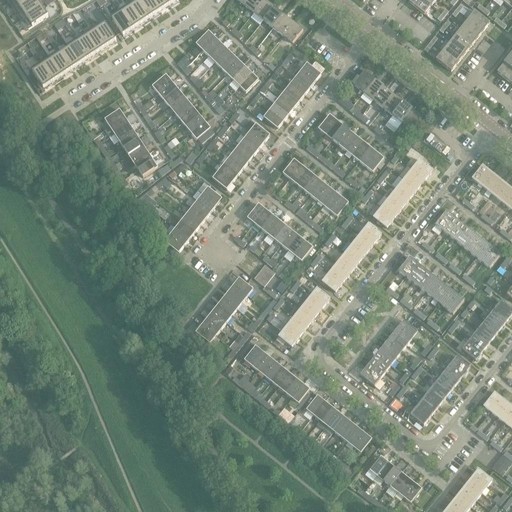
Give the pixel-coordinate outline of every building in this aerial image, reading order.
[(15,0),(11,3),(17,12),(35,0),(15,0)] [(37,0),(35,0),(17,12),(23,21),(43,8),(37,0)] [(137,0),(140,3),(141,3),(151,19),(160,13),(151,0),(137,0)] [(151,0),(160,13),(169,7),(164,0),(151,0)] [(254,14),(265,1),(263,0),(249,0),(245,6),(254,14)] [(431,7),(422,0),(412,0),(410,4),(425,16),(431,7)] [(264,22),(274,9),(265,1),(254,14),(264,22)] [(132,8),(131,9),(142,25),(151,19),(141,3),(140,3),(132,8)] [(129,5),(120,11),(133,31),(142,25),(131,9),(132,8),(129,5)] [(43,8),(23,21),(29,31),(49,18),(43,8)] [(273,29),(284,16),(274,9),(264,22),(273,29)] [(120,11),(110,17),(124,37),(133,31),(120,11)] [(490,24),(475,12),(469,21),(484,33),(490,24)] [(283,37),(294,24),(284,16),(273,29),(283,37)] [(484,33),(469,21),(462,28),(477,40),(484,33)] [(293,45),(303,32),(294,24),(283,37),(293,45)] [(97,32),(107,48),(117,42),(106,26),(97,32)] [(477,40),(462,28),(459,26),(452,34),(456,37),(471,49),(477,40)] [(94,28),(85,34),(98,54),(107,48),(97,32),(94,28)] [(203,52),(216,39),(209,33),(197,46),(203,52)] [(85,34),(76,40),(89,60),(98,54),(85,34)] [(471,49),(456,37),(450,44),(465,56),(471,49)] [(209,58),(222,45),(216,39),(203,52),(209,58)] [(67,46),(69,50),(70,50),(80,66),(89,60),(76,40),(67,46)] [(465,56),(450,44),(446,42),(439,50),(443,53),(458,65),(465,56)] [(215,64),(228,51),(222,45),(209,58),(215,64)] [(61,55),(61,56),(71,72),(80,66),(70,50),(69,50),(61,55)] [(58,52),(49,58),(62,78),(71,72),(61,56),(61,55),(58,51),(58,52)] [(221,70),(234,57),(228,51),(215,64),(221,70)] [(458,65),(443,53),(437,61),(451,73),(458,65)] [(228,76),(240,63),(234,57),(221,70),(228,76)] [(49,58),(40,63),(53,84),(62,78),(49,58)] [(183,63),(179,66),(183,72),(187,69),(190,65),(186,60),(183,63)] [(40,63),(31,70),(45,92),(49,89),(48,87),(53,84),(40,63)] [(234,82),(246,69),(240,63),(228,76),(234,82)] [(322,76),(307,65),(302,72),(316,83),(322,76)] [(511,71),(504,65),(498,74),(511,85),(511,71)] [(240,88),(253,75),(246,69),(234,82),(240,88)] [(316,83),(302,72),(296,79),(311,90),(316,83)] [(364,94),(375,81),(365,73),(361,78),(357,76),(352,83),(355,86),(354,86),(364,94)] [(246,94),(259,81),(253,75),(240,88),(246,94)] [(158,95),(172,84),(167,77),(153,88),(158,95)] [(311,90),(296,79),(291,85),(305,97),(311,90)] [(374,102),(384,89),(375,81),(364,94),(374,102)] [(164,102),(178,90),(172,84),(158,95),(164,102)] [(305,97),(291,85),(286,92),(300,103),(305,97)] [(383,109),(394,96),(384,89),(374,102),(383,109)] [(169,108),(183,97),(178,90),(164,102),(169,108)] [(300,103),(286,92),(280,99),(294,110),(300,103)] [(393,117),(403,104),(394,96),(383,109),(393,117)] [(175,115),(189,103),(183,97),(169,108),(175,115)] [(353,107),(342,98),(338,102),(345,108),(350,112),(353,107)] [(294,110),(280,99),(275,106),(289,117),(294,110)] [(180,122),(194,110),(189,103),(175,115),(180,122)] [(402,125),(413,111),(403,104),(393,117),(402,125)] [(289,117),(275,106),(270,112),(284,124),(289,117)] [(145,107),(142,108),(139,110),(142,116),(146,113),(148,112),(145,107)] [(186,128),(200,117),(194,110),(180,122),(186,128)] [(110,129),(125,119),(120,111),(105,121),(110,129)] [(412,133),(423,119),(413,111),(402,125),(412,133)] [(284,124),(270,112),(264,119),(278,131),(284,124)] [(191,135),(205,123),(200,117),(186,128),(191,135)] [(326,137),(337,122),(330,117),(319,131),(326,137)] [(115,136),(130,126),(125,119),(110,129),(115,136)] [(333,142),(344,128),(337,122),(326,137),(333,142)] [(198,141),(211,130),(205,123),(191,135),(197,142),(198,141)] [(115,136),(109,140),(114,147),(120,143),(135,133),(130,126),(115,136)] [(270,137),(256,126),(251,133),(265,144),(270,137)] [(339,147),(350,133),(344,128),(333,142),(339,147)] [(211,130),(198,141),(202,145),(215,135),(211,130)] [(124,150),(139,140),(135,133),(120,143),(124,150)] [(265,144),(251,133),(245,139),(259,151),(265,144)] [(346,153),(357,139),(350,133),(339,147),(346,153)] [(259,151),(245,139),(240,146),(254,157),(259,151)] [(353,158),(364,144),(357,139),(346,153),(353,158)] [(129,158),(144,148),(139,140),(124,150),(129,158)] [(176,140),(168,146),(171,151),(179,144),(176,140)] [(359,163),(371,149),(364,144),(353,158),(359,163)] [(254,157),(240,146),(235,153),(249,164),(254,157)] [(134,165),(149,155),(144,148),(129,158),(134,165)] [(366,169),(377,155),(371,149),(359,163),(366,169)] [(249,164),(235,153),(229,160),(243,171),(249,164)] [(139,172),(154,162),(149,155),(134,165),(139,172)] [(384,166),(382,164),(384,160),(377,155),(366,169),(373,174),(377,169),(380,171),(384,166)] [(243,171),(229,160),(224,166),(238,178),(243,171)] [(433,172),(420,161),(412,171),(425,182),(433,172)] [(143,179),(159,169),(154,162),(139,172),(143,179)] [(290,181),(301,167),(295,162),(283,176),(290,181)] [(238,178),(224,166),(219,173),(233,184),(238,178)] [(168,167),(159,173),(162,178),(171,171),(168,167)] [(297,186),(308,172),(301,167),(290,181),(297,186)] [(482,188),(493,175),(483,167),(472,181),(482,188)] [(425,182),(412,171),(405,181),(418,191),(425,182)] [(304,192),(315,178),(308,172),(297,186),(304,192)] [(233,184),(219,173),(213,180),(227,191),(233,184)] [(492,196),(502,183),(493,175),(482,188),(492,196)] [(310,197),(322,183),(315,178),(304,192),(310,197)] [(418,191),(405,181),(397,190),(410,201),(418,191)] [(317,203),(328,189),(322,183),(310,197),(317,203)] [(501,204),(511,190),(502,183),(492,196),(501,204)] [(222,200),(208,189),(210,188),(205,184),(198,192),(203,196),(217,207),(222,200)] [(324,208),(335,194),(328,189),(317,203),(324,208)] [(410,201),(397,190),(389,200),(403,210),(410,201)] [(511,211),(511,210),(511,190),(501,204),(511,211)] [(331,213),(342,199),(335,194),(324,208),(331,213)] [(217,207),(203,196),(197,203),(211,214),(217,207)] [(338,219),(349,205),(342,199),(331,213),(338,219)] [(403,210),(389,200),(382,209),(395,220),(403,210)] [(211,214),(197,203),(192,210),(206,221),(211,214)] [(294,213),(298,208),(294,205),(292,206),(289,210),(294,213)] [(255,226),(266,212),(259,206),(248,220),(255,226)] [(395,220),(382,209),(374,219),(387,230),(395,220)] [(206,221),(192,210),(187,216),(201,228),(206,221)] [(261,231),(273,217),(266,212),(255,226),(261,231)] [(443,232),(454,218),(447,213),(436,227),(443,232)] [(201,228),(187,216),(181,223),(195,234),(201,228)] [(268,236),(279,222),(273,217),(261,231),(268,236)] [(449,238),(461,224),(454,218),(443,232),(449,238)] [(275,242),(286,228),(279,222),(268,236),(275,242)] [(195,234),(181,223),(176,230),(190,241),(195,234)] [(456,243),(467,229),(461,224),(449,238),(456,243)] [(382,236),(369,226),(361,235),(374,246),(382,236)] [(282,247),(293,233),(286,228),(275,242),(282,247)] [(474,234),(467,229),(456,243),(463,248),(474,234)] [(190,241),(176,230),(171,237),(185,248),(190,241)] [(288,252),(300,238),(293,233),(282,247),(288,252)] [(481,240),(474,234),(463,248),(469,254),(481,240)] [(374,246),(361,235),(353,245),(367,256),(374,246)] [(185,248),(171,237),(165,244),(179,255),(185,248)] [(295,258),(306,244),(300,238),(288,252),(295,258)] [(487,245),(481,240),(469,254),(476,259),(487,245)] [(306,244),(295,258),(302,263),(309,255),(310,257),(314,252),(312,251),(313,249),(306,244)] [(367,256),(353,245),(346,255),(359,265),(367,256)] [(494,250),(487,245),(476,259),(483,264),(494,250)] [(501,256),(494,250),(483,264),(490,270),(501,256)] [(359,265),(346,255),(338,264),(351,275),(359,265)] [(399,273),(406,278),(417,264),(410,259),(399,273)] [(351,275),(338,264),(330,274),(344,284),(351,275)] [(424,270),(417,264),(406,278),(413,284),(424,270)] [(275,275),(272,273),(265,267),(262,272),(272,280),(275,275)] [(431,275),(424,270),(413,284),(419,289),(431,275)] [(272,280),(262,272),(258,276),(268,284),(272,280)] [(344,284),(330,274),(322,284),(336,294),(344,284)] [(437,280),(431,275),(419,289),(426,294),(437,280)] [(268,284),(258,276),(255,280),(265,289),(268,284)] [(254,291),(240,280),(234,287),(248,298),(254,291)] [(444,286),(437,280),(426,294),(433,300),(444,286)] [(451,291),(444,286),(433,300),(439,305),(451,291)] [(248,298),(234,287),(229,294),(243,305),(248,298)] [(317,290),(310,300),(323,310),(331,300),(317,290)] [(457,296),(451,291),(439,305),(446,311),(457,296)] [(243,305),(229,294),(223,300),(237,312),(243,305)] [(464,302),(457,296),(446,311),(453,316),(464,302)] [(237,312),(223,300),(218,307),(232,318),(237,312)] [(323,310),(310,300),(302,309),(315,320),(323,310)] [(511,316),(511,311),(501,303),(494,313),(507,323),(511,316)] [(232,318),(218,307),(213,314),(227,325),(232,318)] [(315,320),(302,309),(294,319),(308,329),(315,320)] [(507,323),(494,313),(486,322),(499,333),(507,323)] [(227,325),(213,314),(207,321),(221,332),(227,325)] [(308,329),(294,319),(287,328),(300,339),(308,329)] [(221,332),(207,321),(202,327),(216,338),(221,332)] [(404,322),(399,329),(413,340),(418,334),(404,322)] [(499,333),(486,322),(478,332),(492,343),(499,333)] [(216,338),(202,327),(196,334),(210,346),(216,338)] [(300,339),(287,328),(279,338),(281,340),(278,343),(283,347),(286,344),(292,349),(300,339)] [(399,329),(393,336),(407,347),(413,340),(399,329)] [(492,343),(478,332),(471,342),(484,352),(492,343)] [(393,336),(388,343),(402,354),(407,347),(393,336)] [(242,348),(247,341),(244,339),(238,345),(242,348)] [(484,352),(471,342),(463,352),(476,362),(484,352)] [(388,343),(383,349),(397,361),(402,354),(388,343)] [(242,360),(252,368),(263,354),(253,346),(242,360)] [(383,349),(377,356),(391,367),(397,361),(383,349)] [(270,359),(263,354),(252,368),(258,373),(270,359)] [(377,356),(372,363),(386,374),(391,367),(377,356)] [(276,364),(270,359),(258,373),(265,378),(276,364)] [(457,359),(449,368),(463,379),(470,369),(457,359)] [(372,363),(366,370),(381,381),(386,374),(372,363)] [(283,370),(276,364),(265,378),(272,384),(283,370)] [(463,379),(449,368),(442,378),(455,388),(463,379)] [(290,375),(283,370),(272,384),(279,389),(290,375)] [(361,377),(375,388),(381,381),(366,370),(361,377)] [(297,380),(290,375),(279,389),(285,395),(297,380)] [(455,388),(442,378),(434,387),(447,398),(455,388)] [(244,391),(249,385),(242,380),(240,382),(237,386),(244,391)] [(303,386),(297,380),(285,395),(292,400),(303,386)] [(310,391),(303,386),(292,400),(299,405),(310,391)] [(447,398),(434,387),(426,397),(440,408),(447,398)] [(484,408),(491,414),(502,400),(495,394),(484,408)] [(440,408),(426,397),(419,407),(432,417),(440,408)] [(318,398),(307,412),(314,417),(325,403),(318,398)] [(502,400),(491,414),(498,419),(509,405),(502,400)] [(332,409),(325,403),(314,417),(321,423),(332,409)] [(511,407),(509,405),(498,419),(504,425),(511,414),(511,407)] [(432,417),(419,407),(411,417),(424,427),(432,417)] [(332,409),(321,423),(327,428),(338,414),(332,409)] [(345,419),(338,414),(327,428),(334,433),(345,419)] [(352,425),(345,419),(334,433),(341,439),(352,425)] [(293,421),(289,426),(293,430),(298,425),(293,421)] [(359,430),(352,425),(341,439),(347,444),(359,430)] [(365,435),(359,430),(347,444),(354,450),(365,435)] [(365,435),(354,450),(361,455),(372,441),(365,435)] [(502,478),(511,466),(511,464),(503,457),(492,470),(502,478)] [(370,472),(377,478),(388,464),(381,458),(370,472)] [(388,464),(377,478),(384,483),(395,469),(388,464)] [(395,469),(384,483),(391,489),(402,475),(395,469)] [(479,471),(473,478),(487,489),(493,482),(479,471)] [(402,475),(391,489),(386,494),(393,499),(397,494),(409,480),(402,475)] [(473,478),(468,484),(482,496),(487,489),(473,478)] [(409,480),(397,494),(404,499),(415,485),(409,480)] [(468,484),(463,491),(477,502),(482,496),(468,484)] [(415,485),(404,499),(411,505),(422,491),(415,485)] [(477,502),(463,491),(457,498),(471,509),(477,502)] [(457,498),(452,505),(461,511),(468,511),(471,509),(457,498)]
